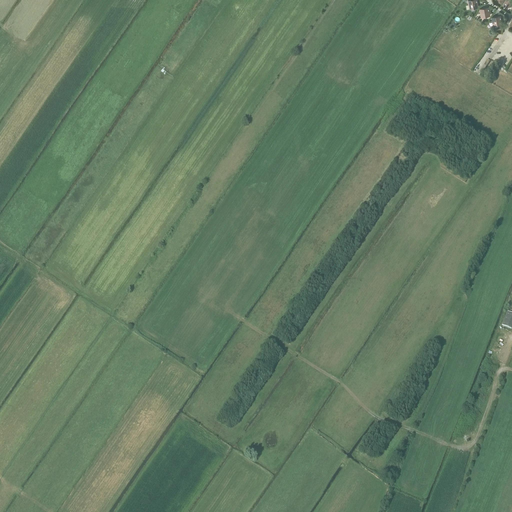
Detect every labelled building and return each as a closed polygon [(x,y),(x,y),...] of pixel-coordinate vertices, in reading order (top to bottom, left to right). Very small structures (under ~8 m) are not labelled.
[(471,0),(468,1),(469,4),(470,9),(475,8),(475,6),(476,6),(475,4),(478,4),(477,0),(471,0)] [(511,0),(505,0),(502,5),(508,8),(511,2),(511,0)] [(480,9),(480,13),(481,12),(482,17),(487,16),(487,14),(488,14),(487,13),(490,12),(489,7),(480,9)] [(492,17),(492,21),(493,21),(494,26),(499,25),(498,23),(499,23),(499,21),(501,21),(500,16),(492,17)] [(502,326),(511,330),(511,328),(511,313),(508,312),(502,326)]
